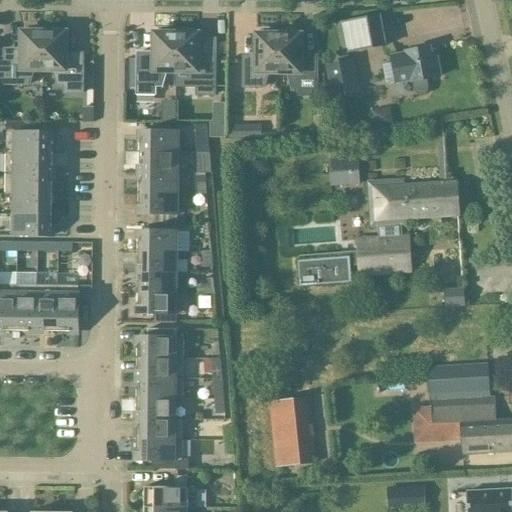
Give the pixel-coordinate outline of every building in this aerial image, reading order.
[(343,56),(386,47),(380,15),(337,23),(343,56)] [(22,32),(22,49),(21,58),(5,58),(5,60),(0,59),(0,84),(5,84),(29,85),(33,71),(44,71),(44,30),(27,30),(27,32),(22,32)] [(62,30),(44,30),(44,71),(54,71),(57,85),(64,85),(64,93),(82,94),(83,59),(66,59),(67,32),(62,32),(62,30)] [(138,52),(137,59),(137,94),(154,94),(155,86),(161,86),(165,72),(176,72),(177,31),(159,31),(159,33),(154,33),(154,52),(138,52)] [(199,60),(199,51),(199,34),(194,34),(194,31),(177,31),(176,72),(176,86),(190,86),(196,86),(196,95),(214,95),(215,60),(199,60)] [(267,73),(278,73),(279,32),(261,32),(261,34),(256,34),(256,61),(244,60),(243,87),(263,87),(267,73)] [(296,32),(279,32),(278,73),(288,73),(292,87),(298,87),(298,95),(316,96),(317,61),(301,61),(301,35),(296,35),(296,32)] [(412,82),(414,90),(416,94),(419,96),(423,96),(426,94),(429,91),(429,87),(427,79),(440,77),(437,58),(433,58),(431,47),(406,52),(407,54),(391,57),(396,83),(412,80),(412,82)] [(333,98),(359,93),(353,62),(328,67),(333,98)] [(176,118),(175,100),(158,100),(159,119),(176,118)] [(224,104),(212,104),(211,136),(223,136),(224,104)] [(6,154),(52,154),(52,133),(40,133),(40,122),(6,122),(6,154)] [(140,131),(140,153),(178,153),(179,132),(140,131)] [(199,139),(200,153),(209,153),(208,138),(199,139)] [(140,153),(140,173),(178,173),(178,153),(140,153)] [(209,153),(200,153),(201,168),(210,167),(209,153)] [(52,175),(52,154),(6,154),(6,174),(52,175)] [(332,187),(360,185),(358,160),(331,162),(332,187)] [(140,173),(139,193),(178,194),(178,173),(140,173)] [(205,173),(193,174),(195,195),(206,194),(205,173)] [(6,194),(13,195),(52,195),(52,175),(6,174),(6,194)] [(301,286),(351,282),(350,264),(359,263),(360,274),(411,271),(409,238),(402,238),(402,225),(408,225),(408,219),(459,215),(457,183),(405,186),(405,181),(369,183),(372,227),(377,227),(378,240),(358,241),(358,249),(342,251),(342,256),(299,259),(301,286)] [(178,215),(178,194),(139,193),(139,214),(178,215)] [(51,215),(52,195),(13,195),(13,215),(51,215)] [(51,215),(13,215),(12,236),(51,236),(51,215)] [(139,231),(139,252),(177,253),(178,232),(139,231)] [(3,251),(17,251),(17,242),(3,242),(3,251)] [(32,242),(17,242),(17,251),(31,251),(32,242)] [(43,251),(58,251),(58,242),(44,242),(43,251)] [(72,243),(58,242),(58,251),(72,252),(72,243)] [(177,273),(177,253),(139,252),(139,273),(177,273)] [(213,267),(211,252),(203,253),(204,267),(213,267)] [(139,273),(138,293),(187,294),(187,273),(177,273),(139,273)] [(206,294),(215,293),(214,279),(205,279),(206,294)] [(0,330),(16,331),(17,285),(0,284),(0,330)] [(37,285),(17,285),(16,331),(37,331),(37,285)] [(37,331),(57,332),(58,286),(37,285),(37,331)] [(443,287),(444,305),(464,304),(463,285),(443,287)] [(79,286),(58,286),(57,332),(78,332),(79,286)] [(154,314),(154,322),(177,323),(177,321),(187,321),(187,300),(187,294),(138,293),(138,314),(154,314)] [(138,337),(138,358),(183,359),(184,338),(138,337)] [(138,358),(137,379),(183,379),(183,359),(138,358)] [(220,358),(211,359),(213,373),(221,372),(220,358)] [(430,395),(490,392),(489,364),(428,367),(430,395)] [(137,379),(137,399),(176,399),(183,399),(183,379),(137,379)] [(214,385),(215,399),(224,399),(223,384),(214,385)] [(277,468),(317,463),(310,398),(270,402),(277,468)] [(463,455),(511,451),(511,420),(497,421),(496,398),(431,402),(431,406),(415,407),(417,442),(462,439),(463,455)] [(137,399),(137,419),(176,420),(176,399),(137,399)] [(224,399),(215,399),(216,414),(225,413),(224,399)] [(137,419),(137,440),(183,440),(183,420),(176,420),(137,419)] [(223,426),(224,441),(233,440),(232,425),(223,426)] [(183,458),(183,440),(137,440),(137,461),(153,461),(153,469),(189,469),(189,458),(183,458)] [(233,440),(224,441),(225,455),(234,454),(233,440)] [(144,487),(144,508),(187,509),(197,509),(197,488),(187,488),(187,476),(175,476),(175,487),(144,487)] [(387,508),(424,507),(423,487),(386,489),(387,508)] [(511,511),(511,490),(467,492),(467,511),(511,511)]
